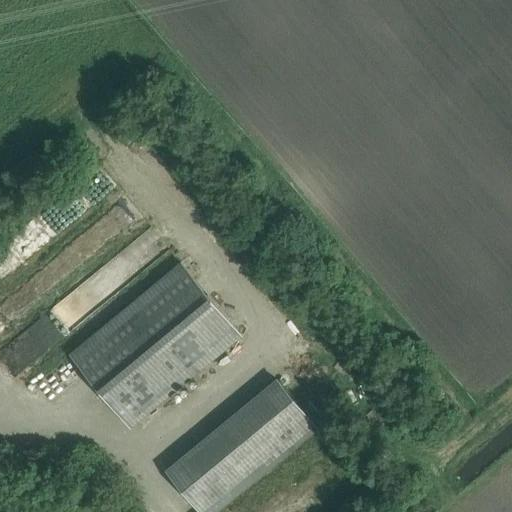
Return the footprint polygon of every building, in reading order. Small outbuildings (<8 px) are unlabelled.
[(52,208),(69,228),(120,184),(103,164),(52,208)] [(104,213),(73,243),(81,252),(63,268),(72,278),(121,232),(104,213)] [(0,276),(29,262),(19,241),(0,250),(3,257),(0,258),(0,276)] [(242,336),(181,264),(71,354),(131,427),(242,336)] [(21,282),(25,308),(53,303),(50,289),(65,286),(63,274),(21,282)] [(0,310),(0,331),(12,325),(3,309),(0,310)] [(0,353),(13,376),(34,363),(28,353),(44,344),(36,331),(0,351),(0,353)] [(64,366),(58,372),(72,387),(78,381),(64,366)] [(54,375),(44,381),(56,401),(66,394),(54,375)] [(42,406),(50,401),(38,381),(30,386),(42,406)] [(200,511),(217,511),(234,499),(193,449),(167,470),(200,511)]
